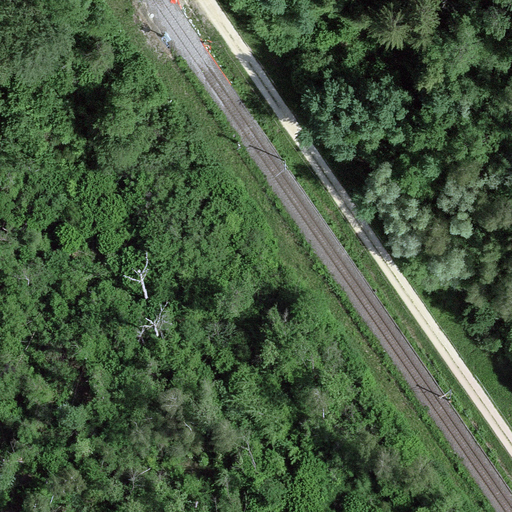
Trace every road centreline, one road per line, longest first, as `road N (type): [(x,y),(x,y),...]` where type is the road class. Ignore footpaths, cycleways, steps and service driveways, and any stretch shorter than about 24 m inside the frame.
road 1 (track): [(462,511),(109,0)]
road 2 (track): [(511,437),(210,0)]
